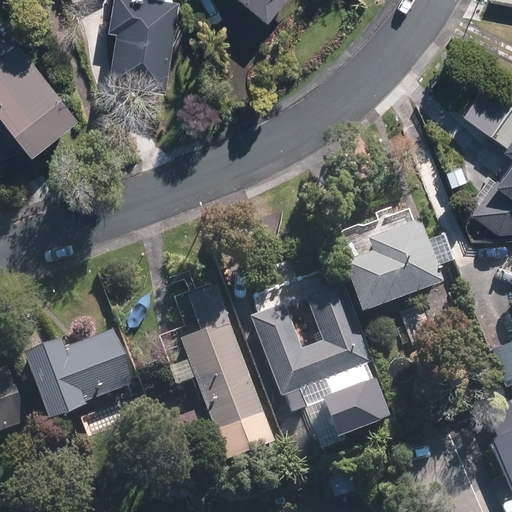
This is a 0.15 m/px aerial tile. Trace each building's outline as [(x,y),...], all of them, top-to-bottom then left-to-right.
[(165,86),(177,5),(145,0),(117,0),(113,27),(121,29),(114,78),(165,86)] [(278,0),(254,0),(269,12),(278,0)] [(0,64),(0,100),(11,115),(0,119),(0,154),(32,142),(35,146),(73,116),(21,49),(0,64)] [(511,142),(510,145),(511,146),(511,169),(482,209),(504,226),(511,225),(511,142)] [(378,252),(349,262),(366,307),(440,280),(419,222),(373,239),(378,252)] [(285,307),(256,318),(284,392),(364,362),(336,288),(310,298),(327,343),(302,353),(285,307)] [(208,334),(188,341),(231,455),(270,441),(214,293),(195,300),(208,334)] [(62,343),(32,355),(55,415),(85,404),(82,396),(129,378),(112,335),(65,353),(62,343)] [(7,371),(0,373),(0,426),(25,417),(7,371)] [(372,383),(331,399),(343,430),(384,415),(372,383)] [(113,407),(80,416),(86,439),(119,430),(113,407)] [(511,436),(499,442),(511,471),(511,436)]
